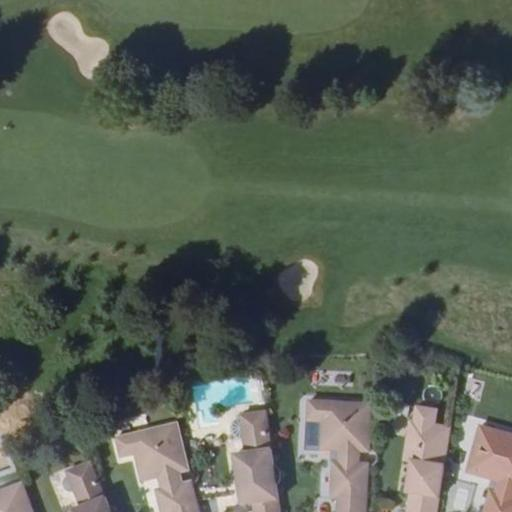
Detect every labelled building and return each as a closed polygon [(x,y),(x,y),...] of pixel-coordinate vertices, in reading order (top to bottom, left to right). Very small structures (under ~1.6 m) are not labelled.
[(369,450),(372,403),(308,403),(307,423),(321,423),(321,451),(337,451),(337,464),(332,464),(331,499),(336,500),(335,511),(366,511),(369,466),(369,465),(359,465),(360,452),(369,452),(369,450)] [(437,511),(451,427),(434,424),(436,411),(415,407),(413,421),(408,420),(402,460),(410,462),(415,463),(414,471),(409,470),(406,492),(412,493),(408,511),(437,511)] [(274,464),(267,413),(242,417),(246,454),(235,455),(238,478),(241,477),(242,486),(239,487),(243,507),(255,506),(255,511),(252,511),(281,511),(278,485),(274,464)] [(188,467),(178,423),(117,439),(122,459),(135,456),(143,482),(158,478),(161,489),(156,491),(162,511),(199,511),(193,484),(193,482),(182,484),(179,472),(189,471),(188,467)] [(511,511),(511,433),(482,426),(477,446),(490,449),(483,476),(500,480),(496,492),(492,491),(485,511),(511,511)] [(112,511),(91,460),(67,470),(80,505),(69,509),(70,511),(112,511)] [(34,511),(23,482),(0,491),(0,511),(34,511)]
